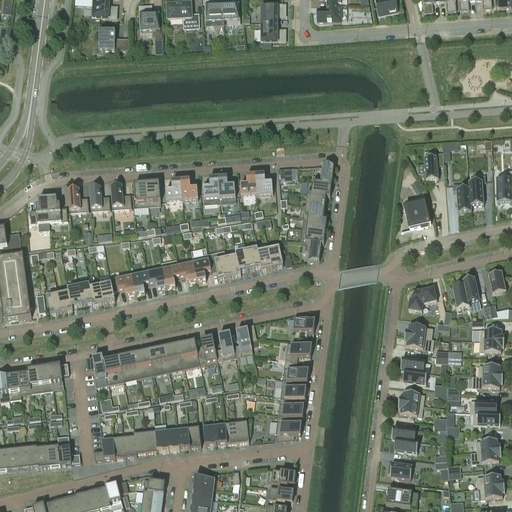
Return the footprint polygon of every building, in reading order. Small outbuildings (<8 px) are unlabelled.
[(341,0),(317,0),(317,2),(327,2),(327,9),(341,9),(341,0)] [(379,21),(398,18),(395,1),(392,2),(391,0),(377,0),(375,1),(379,21)] [(432,6),(439,6),(439,0),(422,0),(424,17),(433,16),(432,6)] [(455,0),(439,0),(439,6),(447,5),(447,15),(456,14),(455,0)] [(468,4),(475,3),(475,0),(459,0),(460,14),(469,13),(468,4)] [(491,0),(475,0),(475,3),(482,2),(483,12),(492,12),(491,0)] [(511,1),(511,0),(498,0),(500,11),(511,10),(511,1)] [(75,1),(75,8),(93,9),(92,20),(89,20),(89,27),(100,27),(100,21),(116,22),(117,9),(107,9),(107,3),(93,2),(86,1),(75,1)] [(223,23),(228,23),(228,27),(240,27),(238,1),(228,1),(228,10),(222,10),(223,23)] [(224,28),(223,23),(222,10),(216,11),(216,2),(205,2),(207,28),(224,28)] [(168,7),(167,7),(168,23),(184,22),(184,32),(199,31),(199,17),(192,17),(191,6),(175,7),(175,5),(168,6),(168,7)] [(261,26),(275,26),(275,20),(285,20),(285,8),(261,8),(261,26)] [(152,19),(152,9),(140,10),(141,38),(153,37),(153,33),(159,33),(159,17),(158,17),(158,19),(152,19)] [(317,16),(317,25),(341,25),(341,22),(347,22),(347,10),(341,10),(341,9),(327,9),(327,16),(317,16)] [(261,45),(261,50),(271,50),(271,45),(285,45),(285,32),(275,32),(275,26),(261,26),(261,45)] [(2,29),(0,43),(7,44),(9,30),(2,29)] [(129,54),(129,42),(115,42),(115,37),(114,37),(114,32),(99,32),(99,53),(129,54)] [(443,160),(443,156),(436,157),(436,154),(424,155),(426,184),(438,183),(437,169),(444,169),(443,160)] [(318,178),(317,186),(332,188),(334,171),(329,169),(323,169),(322,179),(318,178)] [(509,182),(497,182),(497,206),(511,206),(511,194),(511,190),(511,174),(509,175),(509,182)] [(241,200),(257,199),(256,178),(246,179),(247,188),(240,188),(241,200)] [(256,178),(257,199),(273,198),(272,186),(266,187),(265,178),(256,178)] [(470,191),(471,209),(484,208),(482,185),(486,185),(485,179),(477,179),(477,184),(469,185),(470,191)] [(220,207),(220,202),(218,181),(209,182),(210,191),(203,191),(204,203),(204,208),(220,207)] [(227,181),(218,181),(220,202),(220,207),(236,206),(236,200),(235,189),(228,189),(227,181)] [(190,183),(181,184),(182,204),(198,203),(198,192),(191,192),(190,183)] [(166,206),(182,204),(181,184),(172,185),(172,193),(166,194),(166,206)] [(417,184),(412,187),(417,196),(423,193),(417,184)] [(147,186),(149,210),(161,209),(159,185),(147,186)] [(302,185),(300,197),(308,198),(308,197),(327,200),(330,201),(332,188),(317,186),(308,185),(302,185)] [(136,211),(149,210),(147,186),(135,187),(136,211)] [(461,187),(452,188),(453,194),(456,194),(458,216),(472,215),(471,209),(470,191),(461,192),(461,187)] [(122,188),(111,189),(112,213),(132,212),(131,198),(123,199),(122,188)] [(101,190),(89,191),(91,215),(110,213),(109,200),(102,200),(101,190)] [(81,202),(80,191),(68,192),(70,216),(89,215),(88,201),(81,202)] [(308,198),(306,209),(325,212),(327,200),(308,197),(308,198)] [(48,202),(50,226),(68,224),(67,211),(60,211),(60,207),(57,207),(57,201),(48,202)] [(37,213),(30,214),(31,227),(39,227),(39,235),(50,234),(50,226),(48,202),(39,202),(39,208),(36,209),(37,213)] [(411,204),(404,206),(407,220),(410,233),(428,229),(431,228),(425,205),(422,206),(421,202),(411,204)] [(324,223),(325,212),(306,209),(301,208),(300,221),(303,221),(323,223),(324,223)] [(303,221),(302,233),(326,236),(327,224),(324,223),(323,223),(303,221)] [(270,222),(262,223),(263,231),(271,229),(270,222)] [(0,231),(0,250),(4,250),(5,256),(20,254),(18,238),(6,239),(5,231),(0,231)] [(136,240),(147,239),(151,238),(150,232),(146,233),(147,233),(136,235),(136,240)] [(300,245),(306,246),(306,245),(322,247),(322,248),(324,248),(326,236),(302,233),(300,245)] [(319,264),(322,248),(322,247),(306,245),(306,246),(305,253),(309,254),(308,267),(319,264)] [(246,252),(250,273),(260,271),(261,270),(257,251),(256,247),(245,249),(246,252)] [(268,248),(257,251),(261,270),(260,271),(261,274),(272,272),(268,251),(268,248)] [(279,248),(268,251),(272,272),(283,269),(279,248)] [(246,252),(235,254),(236,258),(236,257),(240,275),(250,273),(246,252)] [(224,254),(207,257),(211,274),(217,272),(219,283),(230,281),(226,260),(224,254)] [(32,268),(39,267),(39,262),(38,257),(31,258),(32,268)] [(193,260),(192,260),(193,266),(197,286),(206,284),(204,275),(211,274),(207,257),(193,260)] [(226,260),(230,281),(241,278),(240,275),(236,257),(236,258),(226,260)] [(23,258),(0,261),(0,294),(4,324),(32,320),(23,258)] [(286,271),(292,270),(290,258),(283,259),(286,271)] [(177,263),(161,266),(162,272),(167,292),(176,290),(174,282),(180,280),(178,269),(177,263)] [(193,266),(178,269),(180,280),(186,279),(188,288),(197,286),(193,266)] [(162,272),(147,275),(150,287),(156,285),(158,294),(167,292),(162,272)] [(147,275),(132,279),(136,299),(145,297),(143,288),(150,287),(147,275)] [(502,276),(502,275),(488,278),(488,279),(489,278),(493,297),(492,297),(492,298),(506,295),(506,294),(505,294),(502,276)] [(132,279),(116,282),(119,293),(125,292),(127,300),(136,299),(132,279)] [(463,284),(464,288),(469,310),(480,308),(475,281),(463,284)] [(100,284),(89,286),(93,306),(93,310),(104,307),(100,286),(100,284)] [(111,284),(100,286),(104,307),(115,305),(111,284)] [(78,287),(78,285),(66,287),(67,291),(68,291),(72,311),(72,310),(82,308),(78,287)] [(89,285),(78,287),(82,308),(93,306),(89,286),(89,285)] [(464,288),(452,290),(457,313),(469,310),(464,288)] [(57,293),(62,316),(73,314),(72,310),(72,311),(68,291),(67,291),(57,293)] [(422,315),(423,307),(437,304),(434,291),(418,294),(416,295),(415,295),(414,294),(413,294),(412,294),(411,295),(410,295),(410,296),(409,296),(409,297),(409,298),(409,299),(409,300),(410,300),(410,301),(409,302),(410,303),(408,313),(422,315)] [(57,293),(46,295),(51,319),(62,316),(57,293)] [(46,315),(44,305),(37,306),(39,316),(46,315)] [(498,320),(495,308),(489,309),(492,321),(498,320)] [(489,309),(483,311),(485,323),(492,322),(489,309)] [(295,319),(295,320),(293,333),(314,336),(315,324),(310,324),(311,315),(295,319)] [(257,343),(253,328),(247,329),(247,333),(248,333),(250,344),(257,343)] [(406,333),(405,340),(432,343),(433,332),(409,329),(408,334),(406,333)] [(247,333),(236,336),(239,348),(233,349),(232,349),(235,361),(253,357),(250,344),(248,333),(247,333)] [(480,333),(480,344),(504,345),(504,339),(502,339),(502,334),(480,333)] [(230,337),(219,339),(221,352),(215,353),(217,365),(218,365),(235,361),(232,349),(233,349),(230,337)] [(203,354),(197,355),(200,369),(200,370),(206,369),(218,367),(218,365),(217,365),(215,353),(213,340),(211,341),(208,342),(203,342),(205,349),(202,350),(203,354)] [(434,343),(432,343),(405,340),(404,346),(407,346),(406,351),(433,355),(434,343)] [(180,347),(183,359),(182,360),(185,372),(200,369),(197,355),(195,344),(187,346),(180,347)] [(504,352),(504,345),(480,344),(479,356),(501,357),(501,351),(504,352)] [(279,357),(278,363),(285,364),(285,365),(297,366),(298,360),(303,360),(311,361),(311,358),(312,349),(288,346),(286,358),(279,357)] [(169,376),(185,372),(182,360),(183,359),(180,347),(171,349),(165,351),(167,363),(169,376)] [(150,354),(152,366),(151,366),(154,379),(169,376),(167,363),(165,351),(156,353),(150,354)] [(136,369),(139,382),(154,379),(151,366),(152,366),(150,354),(141,356),(134,357),(137,369),(136,369)] [(123,385),(139,382),(136,369),(137,369),(134,357),(126,359),(119,360),(121,372),(123,385)] [(87,363),(86,377),(95,376),(95,382),(96,391),(108,389),(106,380),(106,376),(104,364),(103,364),(103,360),(87,363)] [(106,380),(108,389),(123,385),(121,372),(119,360),(104,364),(106,376),(106,380)] [(423,376),(423,375),(425,364),(402,361),(401,373),(405,374),(405,373),(423,376)] [(307,386),(309,374),(296,373),(297,366),(285,365),(283,382),(295,384),(307,386)] [(68,367),(49,370),(53,395),(53,394),(64,392),(62,379),(69,379),(68,367)] [(479,369),(478,380),(503,381),(503,375),(500,375),(501,370),(479,369)] [(42,396),(53,395),(49,370),(39,371),(42,396)] [(28,373),(28,376),(31,398),(42,396),(39,371),(28,373)] [(427,376),(423,375),(423,376),(405,373),(405,374),(403,385),(426,388),(427,376)] [(21,399),(31,398),(28,376),(18,378),(21,399)] [(18,378),(7,379),(11,404),(22,403),(21,399),(18,378)] [(0,405),(11,404),(7,379),(0,380),(0,405)] [(472,380),(472,392),(500,393),(500,387),(502,388),(503,381),(478,380),(472,380)] [(294,390),(295,384),(283,382),(281,400),(292,402),(305,404),(307,392),(294,390)] [(211,389),(212,396),(223,394),(221,387),(211,389)] [(400,400),(399,407),(423,410),(425,398),(403,396),(402,401),(400,400)] [(281,400),(278,418),(290,420),(303,422),(304,410),(292,408),(292,402),(281,400)] [(470,416),(474,417),(474,416),(497,417),(497,405),(470,404),(470,416)] [(422,421),(423,410),(399,407),(398,413),(401,413),(400,418),(422,421)] [(501,417),(497,417),(474,416),(474,417),(473,428),(500,429),(501,417)] [(289,426),(290,420),(278,418),(275,445),(294,443),(295,439),(301,440),(302,428),(289,426)] [(238,447),(249,446),(247,422),(235,423),(235,426),(236,426),(238,447)] [(235,426),(225,428),(227,448),(238,447),(236,426),(235,426)] [(201,451),(199,427),(187,428),(187,431),(188,431),(190,451),(191,451),(195,451),(195,452),(201,451)] [(225,428),(214,429),(216,448),(217,448),(221,448),(221,449),(227,448),(225,428)] [(216,448),(214,429),(203,430),(205,449),(210,449),(210,450),(217,449),(217,448),(216,448)] [(392,442),(396,443),(396,442),(414,445),(414,444),(416,433),(393,430),(392,442)] [(188,431),(187,431),(177,433),(179,452),(180,452),(184,452),(184,453),(191,452),(191,451),(190,451),(188,431)] [(145,432),(133,434),(134,436),(136,458),(137,458),(147,457),(145,436),(145,432)] [(179,452),(177,433),(166,434),(169,453),(173,453),(173,454),(180,453),(180,452),(179,452)] [(169,453),(166,434),(156,435),(158,454),(162,454),(162,455),(169,454),(169,453)] [(158,454),(156,435),(145,436),(147,457),(158,455),(158,454)] [(134,436),(123,437),(126,460),(130,460),(130,461),(137,460),(137,458),(136,458),(134,436)] [(126,460),(123,437),(112,438),(113,442),(115,461),(116,461),(120,461),(120,462),(126,461),(126,460)] [(69,439),(58,441),(58,448),(59,448),(61,469),(81,467),(80,458),(71,459),(70,452),(70,447),(69,439)] [(113,442),(102,443),(103,454),(94,455),(95,465),(116,462),(116,461),(115,461),(113,442)] [(396,443),(394,454),(417,457),(418,445),(414,444),(414,445),(396,442),(396,443)] [(497,443),(476,445),(476,456),(501,454),(500,448),(498,448),(497,443)] [(48,449),(50,470),(61,469),(59,448),(58,448),(48,449)] [(28,471),(39,470),(39,469),(37,451),(37,449),(26,450),(28,471)] [(48,449),(37,451),(39,469),(39,470),(39,471),(50,470),(48,449)] [(15,451),(18,472),(28,471),(26,450),(15,451)] [(5,453),(7,473),(18,472),(15,451),(5,453)] [(501,461),(501,454),(476,456),(470,456),(471,468),(499,466),(499,461),(501,461)] [(412,469),(388,466),(387,477),(390,477),(390,481),(411,483),(412,469)] [(268,492),(271,492),(283,493),(284,488),(288,488),(288,485),(295,486),(295,482),(295,479),(296,479),(296,477),(269,473),(268,486),(268,492)] [(194,490),(214,493),(216,478),(201,479),(201,481),(195,480),(194,490)] [(501,479),(477,481),(477,493),(480,492),(504,490),(504,484),(501,484),(501,479)] [(144,483),(143,495),(144,495),(164,497),(166,486),(162,486),(149,484),(144,483)] [(126,484),(120,486),(123,497),(129,495),(126,484)] [(111,510),(111,511),(119,511),(123,511),(120,498),(117,487),(106,490),(111,510)] [(111,510),(106,490),(95,493),(100,511),(103,511),(111,510)] [(193,501),(213,503),(214,493),(194,490),(193,496),(194,496),(193,501)] [(505,496),(504,490),(480,492),(481,503),(502,502),(502,497),(505,496)] [(268,492),(266,509),(267,509),(281,511),(281,506),(285,506),(286,503),(292,504),(293,500),(293,497),(294,497),(294,495),(283,493),(271,492),(268,492)] [(388,492),(387,507),(417,511),(419,496),(388,492)] [(100,511),(95,493),(84,496),(88,511),(100,511)] [(144,495),(142,506),(163,508),(164,497),(144,495)] [(74,498),(75,500),(75,499),(78,511),(88,511),(84,496),(74,498)] [(78,511),(75,499),(75,500),(66,502),(68,511),(78,511)] [(192,511),(194,511),(211,511),(213,503),(193,501),(192,500),(192,507),(193,507),(192,511)] [(68,511),(66,502),(55,505),(56,511),(68,511)]
